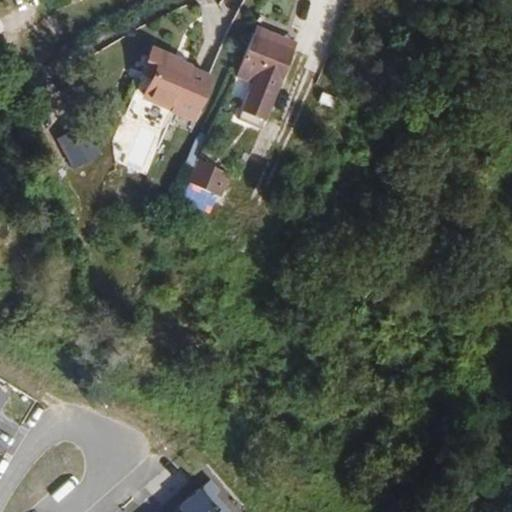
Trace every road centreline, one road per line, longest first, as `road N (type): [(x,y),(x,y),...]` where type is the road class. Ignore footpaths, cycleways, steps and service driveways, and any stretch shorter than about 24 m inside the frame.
road 1 (residential): [(70,511),(130,452),(123,438),(79,418),(57,419),(0,496)]
road 2 (track): [(356,511),(426,448),(511,347)]
